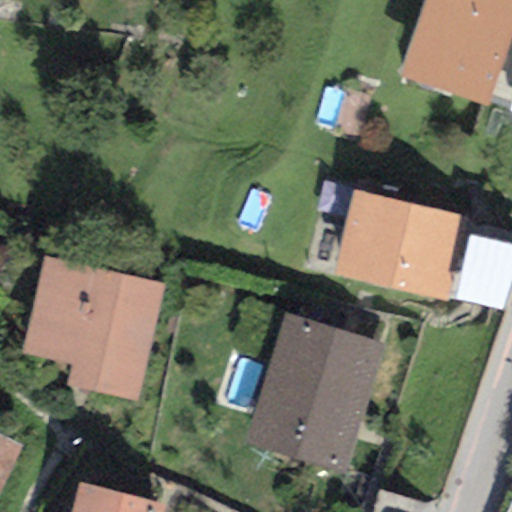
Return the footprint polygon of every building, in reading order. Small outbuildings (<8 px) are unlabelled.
[(511,36),(511,0),(425,0),(394,87),(483,119),(511,36)] [(455,230),(358,209),(342,283),(439,304),(455,230)] [(509,306),(511,292),(511,236),(475,229),(460,295),(509,306)] [(156,295),(49,273),(31,358),(80,369),(75,391),(133,403),(156,295)] [(372,356),(291,332),(258,443),(340,467),(372,356)] [(0,489),(15,458),(0,451),(0,489)] [(123,511),(83,501),(79,511),(123,511)]
